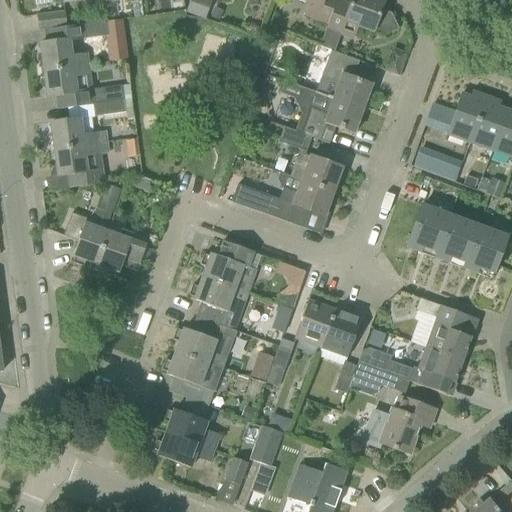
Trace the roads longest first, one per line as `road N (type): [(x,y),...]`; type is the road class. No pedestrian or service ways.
road 1 (residential): [(136,327),(179,203),(331,264),(354,260),(429,32),(417,0)]
road 2 (residential): [(8,144),(46,459)]
road 3 (residential): [(396,511),(511,416)]
road 4 (residential): [(96,479),(125,361)]
